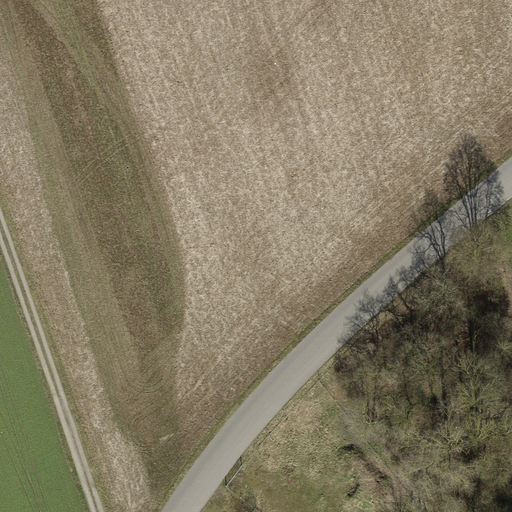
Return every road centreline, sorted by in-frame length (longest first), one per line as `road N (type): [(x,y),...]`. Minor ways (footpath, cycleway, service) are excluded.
road 1 (unclassified): [(183,511),(256,408),(401,267),(511,176)]
road 2 (track): [(97,511),(0,226)]
